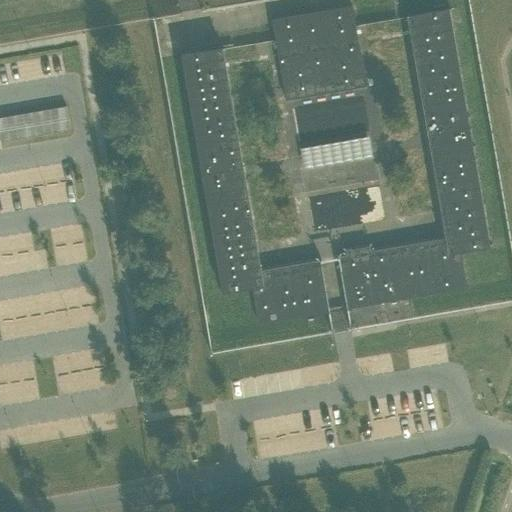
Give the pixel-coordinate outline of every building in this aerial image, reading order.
[(356,26),(352,5),(272,19),(286,101),(367,87),(356,26)] [(491,247),(450,8),(407,16),(427,133),(445,239),(370,252),(369,246),(346,250),(347,255),(338,257),(347,309),(409,298),(468,288),(462,252),(491,247)] [(181,55),(223,294),(252,289),(258,324),(330,312),(321,259),(261,270),(223,48),(181,55)] [(64,103),(0,115),(0,141),(69,129),(64,103)] [(363,103),(294,111),(300,167),(370,158),(363,103)]
